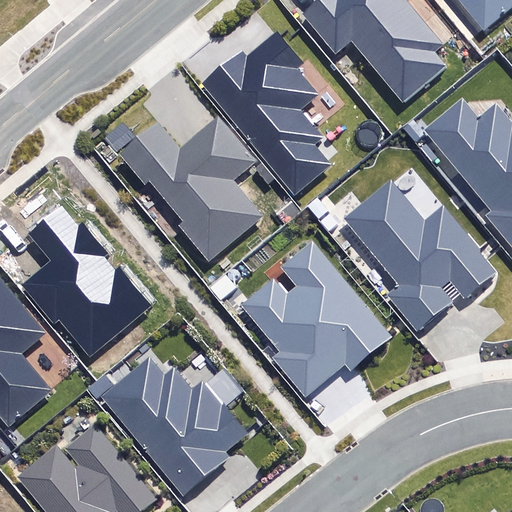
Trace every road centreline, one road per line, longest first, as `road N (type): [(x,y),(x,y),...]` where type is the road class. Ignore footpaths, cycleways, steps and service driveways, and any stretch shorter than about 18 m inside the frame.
road 1 (residential): [(511,409),(411,440),(314,511)]
road 2 (unclassified): [(154,0),(0,128)]
